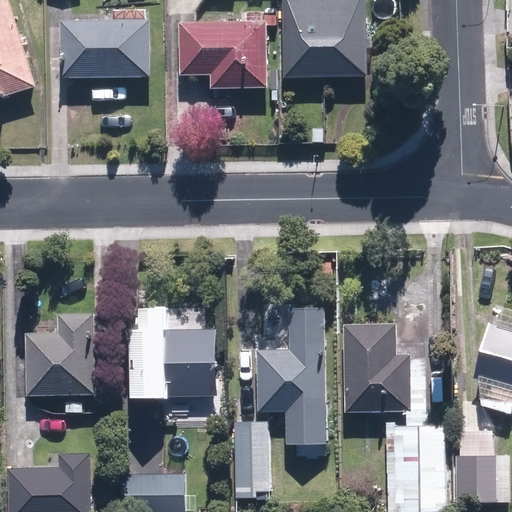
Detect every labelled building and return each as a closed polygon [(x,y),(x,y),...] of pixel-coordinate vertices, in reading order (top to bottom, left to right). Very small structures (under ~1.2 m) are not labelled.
[(0,0),(0,96),(43,83),(17,0),(0,0)] [(363,0),(283,0),(286,73),(365,71),(363,0)] [(156,18),(69,19),(70,75),(156,75),(156,18)] [(272,20),(188,22),(189,73),(219,72),(219,82),(274,81),(272,20)] [(334,440),(331,306),(297,307),(297,346),(264,347),(266,411),(294,411),(295,441),(334,440)] [(131,343),(131,393),(216,393),(216,327),(161,328),(161,309),(130,310),(131,343)] [(27,333),(27,393),(91,393),(90,314),(57,314),(57,333),(27,333)] [(401,322),(353,324),(355,407),(416,406),(414,356),(402,357),(401,322)] [(511,331),(491,325),(476,376),(511,386),(511,331)] [(274,420),(239,421),(242,496),(276,495),(274,420)] [(443,428),(397,430),(400,511),(419,511),(447,511),(443,428)] [(8,470),(8,511),(86,511),(86,453),(56,454),(56,469),(8,470)] [(496,457),(457,457),(457,503),(496,503),(496,457)] [(132,476),(132,511),(190,511),(190,476),(132,476)]
